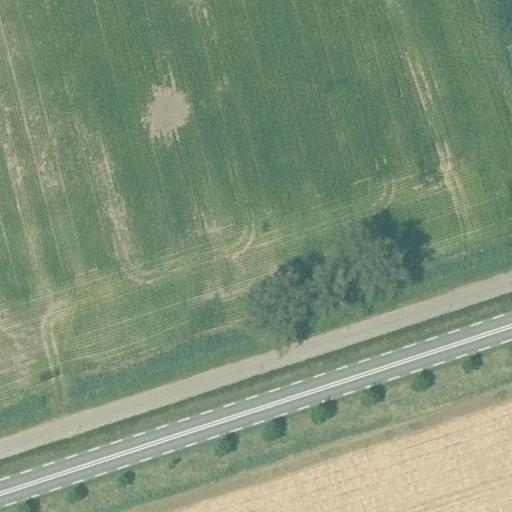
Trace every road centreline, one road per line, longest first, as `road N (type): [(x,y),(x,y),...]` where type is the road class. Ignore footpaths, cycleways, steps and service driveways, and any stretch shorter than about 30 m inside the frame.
road 1 (primary): [(0,494),(511,326)]
road 2 (unclassified): [(0,447),(511,280)]
